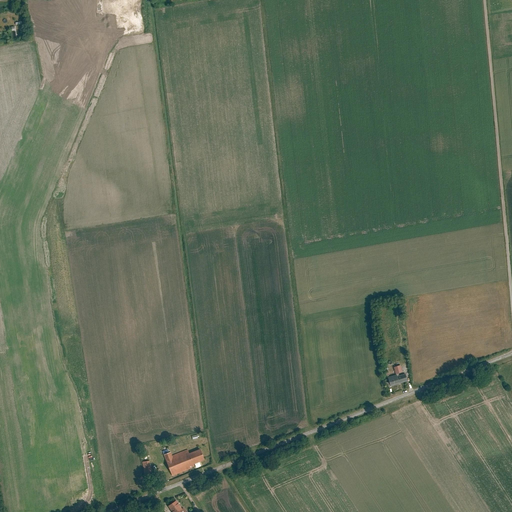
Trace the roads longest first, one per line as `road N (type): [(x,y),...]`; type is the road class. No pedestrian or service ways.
road 1 (unknown): [(260,0),(309,433)]
road 2 (residential): [(107,511),(511,352)]
road 3 (track): [(511,301),(485,0)]
